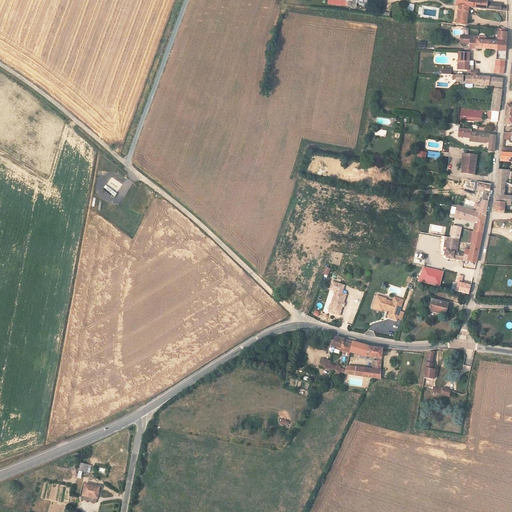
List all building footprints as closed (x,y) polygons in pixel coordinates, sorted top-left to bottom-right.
[(455,0),(455,5),(457,6),(455,24),(465,25),(468,7),(486,10),(486,4),(486,2),(480,0),(455,0)] [(507,59),(506,33),(497,33),(497,41),(491,40),(491,37),(484,36),(484,40),(478,39),(478,36),(469,35),(469,39),(461,38),(461,43),(470,44),(470,47),(496,50),(495,73),(503,73),(503,59),(507,59)] [(469,53),(458,53),(458,69),(468,69),(469,53)] [(469,75),(451,73),(450,78),(453,79),(453,80),(465,82),(465,84),(493,88),(491,112),(492,112),(499,112),(502,89),(503,80),(476,76),(469,75)] [(482,112),(466,110),(465,120),(474,121),(474,120),(481,121),(482,112)] [(472,131),(459,129),(458,138),(474,139),(474,141),(489,143),(495,144),(496,139),(496,136),(474,133),(475,131),(472,131)] [(511,132),(503,132),(502,140),(511,140),(511,132)] [(426,154),(419,152),(417,160),(425,161),(426,154)] [(511,153),(500,153),(499,159),(511,160),(511,162),(511,153)] [(475,155),(465,154),(463,164),(461,164),(460,173),(473,175),(475,155)] [(496,189),(493,211),(504,211),(505,203),(511,203),(511,196),(503,195),(504,182),(508,178),(511,178),(511,172),(509,172),(509,171),(498,170),(496,189)] [(115,195),(122,184),(112,177),(104,188),(115,195)] [(477,205),(475,211),(485,214),(487,203),(490,185),(460,181),(458,192),(474,195),(477,190),(484,191),(480,205),(477,205)] [(485,214),(475,211),(457,207),(455,218),(474,223),(473,231),(482,233),(484,222),(485,214)] [(482,233),(473,231),(469,252),(457,249),(461,229),(453,227),(447,257),(476,262),(480,246),(482,233)] [(440,287),(443,271),(422,266),(418,282),(440,287)] [(344,285),(332,282),(330,289),(335,291),(330,309),(337,311),(337,309),(341,310),(343,305),(342,305),(343,303),(344,303),(346,294),(342,292),(344,285)] [(469,293),(470,285),(456,282),(454,289),(469,293)] [(380,298),(386,300),(387,299),(387,298),(379,295),(374,307),(376,308),(380,298)] [(404,300),(396,297),(394,302),(387,299),(386,300),(380,298),(376,308),(383,310),(383,308),(385,309),(386,307),(389,308),(388,309),(390,310),(388,317),(397,320),(404,300)] [(429,310),(445,314),(448,304),(432,300),(429,310)] [(344,355),(347,356),(352,340),(339,337),(336,337),(332,348),(346,351),(344,355)] [(358,342),(352,340),(347,356),(351,356),(352,353),(357,354),(359,345),(358,342)] [(357,354),(364,355),(366,346),(362,346),(359,345),(357,354)] [(366,346),(364,355),(379,357),(381,349),(366,346)] [(427,353),(423,379),(432,381),(433,373),(431,372),(434,352),(431,352),(427,353)] [(343,371),(359,375),(361,368),(345,364),(343,371)] [(376,378),(377,371),(368,369),(361,368),(359,375),(367,377),(376,378)] [(434,386),(433,393),(449,398),(452,392),(434,386)] [(80,478),(82,471),(90,473),(92,465),(80,463),(77,478),(80,478)] [(82,495),(96,499),(99,487),(85,484),(82,495)]
